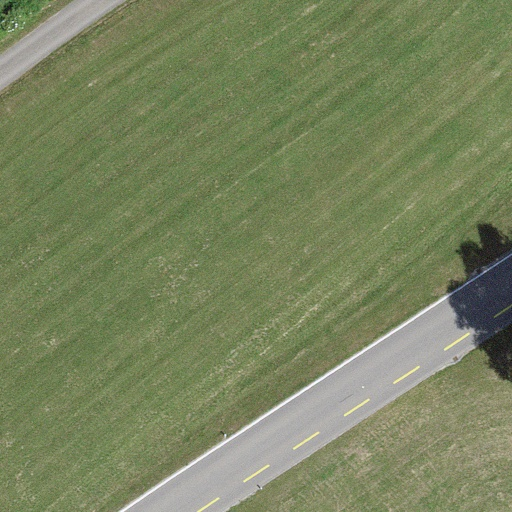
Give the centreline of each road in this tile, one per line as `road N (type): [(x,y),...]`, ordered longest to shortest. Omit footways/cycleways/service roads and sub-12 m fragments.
road 1 (tertiary): [(511,285),(170,511)]
road 2 (residential): [(0,73),(97,0)]
